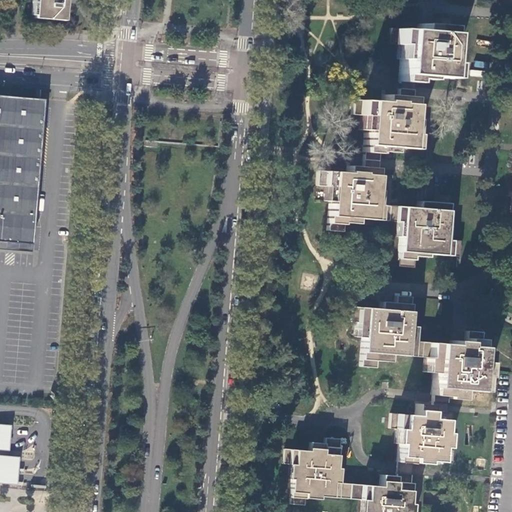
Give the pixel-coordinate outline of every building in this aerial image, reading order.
[(63,20),(65,0),(34,0),(33,18),(63,20)] [(398,87),(397,89),(410,90),(411,90),(411,89),(412,80),(427,81),(427,75),(456,78),(457,63),(446,62),(448,48),(443,47),(446,18),(433,17),(433,24),(430,24),(416,23),(415,30),(386,27),(384,42),(395,43),(394,58),(400,59),(398,87)] [(410,90),(397,89),(396,96),(382,95),(381,102),(352,99),(350,114),(360,115),(358,129),(364,129),(361,159),(375,161),(377,150),(390,151),(391,147),(420,149),(421,135),(413,134),(414,120),(407,119),(410,90)] [(0,241),(29,244),(30,244),(33,213),(43,99),(0,95),(0,241)] [(373,189),(375,161),(361,159),(360,167),(344,165),(343,172),(314,169),(312,184),(322,185),(320,200),(325,201),(322,230),(338,231),(339,222),(353,223),(354,218),(385,221),(386,206),(377,205),(378,189),(373,189)] [(386,206),(385,221),(393,222),(392,235),(396,235),(393,266),(409,267),(411,256),(426,258),(427,254),(456,256),(458,242),(447,241),(448,226),(443,225),(446,196),(431,196),(431,202),(416,201),(416,208),(386,206)] [(0,247),(29,250),(29,244),(0,241),(0,247)] [(406,325),(408,297),(397,296),(398,293),(394,293),(393,302),(378,302),(378,309),(349,307),(348,321),(355,322),(354,336),(362,337),(358,367),(374,368),(374,361),(389,362),(390,355),(418,358),(420,341),(413,341),(414,326),(406,325)] [(448,343),(420,341),(418,358),(424,358),(423,373),(433,374),(431,396),(430,402),(444,403),(445,400),(459,400),(460,391),(489,394),(489,389),(492,390),(493,381),(490,381),(490,378),(485,377),(486,363),(477,362),(480,332),(465,331),(464,341),(457,340),(449,340),(448,343)] [(511,511),(511,379),(498,379),(486,511),(511,511)] [(444,403),(430,402),(430,405),(415,404),(413,416),(389,414),(388,429),(395,430),(394,445),(396,445),(394,467),(394,473),(410,474),(411,470),(411,463),(425,464),(425,461),(450,463),(451,448),(443,447),(445,433),(442,432),(444,410),(444,403)] [(10,424),(0,423),(0,449),(8,450),(10,424)] [(322,444),(308,442),(308,444),(307,452),(283,449),(282,464),(289,465),(288,479),(291,479),(288,504),(304,505),(305,498),(319,500),(319,496),(348,499),(350,484),(338,483),(339,468),(335,468),(338,439),(323,437),(322,444)] [(19,456),(0,454),(0,482),(17,484),(19,456)] [(410,474),(394,473),(394,477),(379,476),(378,487),(350,484),(348,499),(361,500),(359,511),(410,511),(411,504),(408,504),(410,474)]
